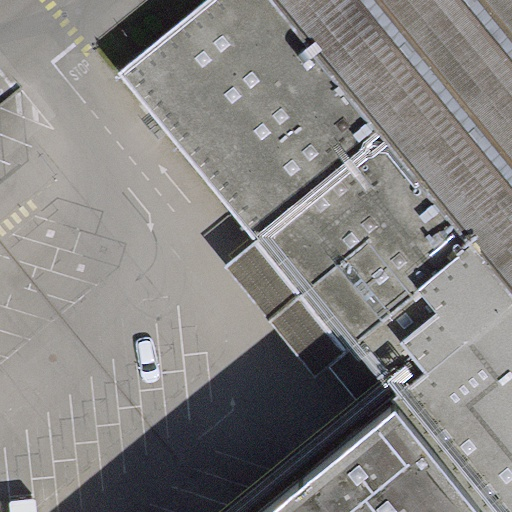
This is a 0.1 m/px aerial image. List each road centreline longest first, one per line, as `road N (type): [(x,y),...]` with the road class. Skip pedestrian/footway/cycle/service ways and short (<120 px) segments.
road 1 (unknown): [(97,511),(241,387),(250,361),(242,347)]
road 2 (unknown): [(36,21),(118,131),(140,218)]
road 3 (unknown): [(140,218),(0,335)]
road 4 (unknown): [(242,347),(140,218)]
